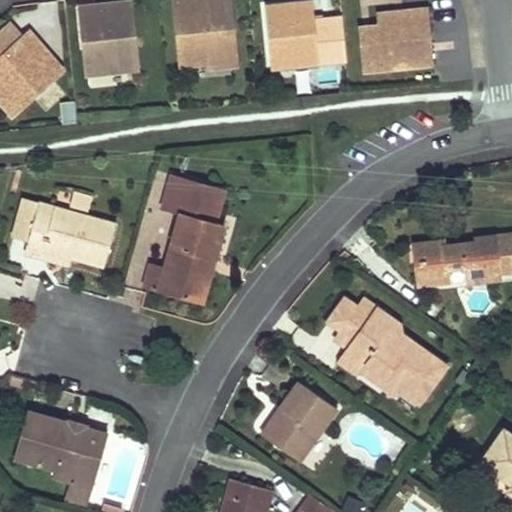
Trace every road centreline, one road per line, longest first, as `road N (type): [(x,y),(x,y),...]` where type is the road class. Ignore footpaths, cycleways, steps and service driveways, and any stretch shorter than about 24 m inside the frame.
road 1 (residential): [(511,131),(469,138),(392,170),(330,218),(256,306),(188,422)]
road 2 (residential): [(80,342),(114,386),(188,422)]
